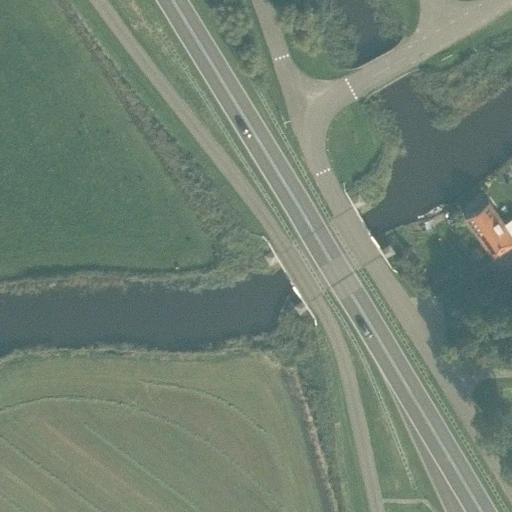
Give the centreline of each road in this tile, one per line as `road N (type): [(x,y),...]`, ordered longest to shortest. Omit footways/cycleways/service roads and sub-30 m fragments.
road 1 (trunk): [(481,511),(170,0)]
road 2 (unclassified): [(378,511),(331,328),(233,176),(97,0)]
road 3 (tertiary): [(511,484),(329,189),(297,109)]
road 4 (tertiary): [(297,109),(447,32)]
